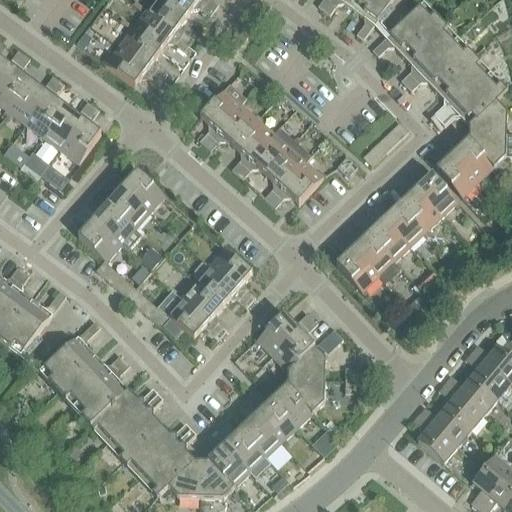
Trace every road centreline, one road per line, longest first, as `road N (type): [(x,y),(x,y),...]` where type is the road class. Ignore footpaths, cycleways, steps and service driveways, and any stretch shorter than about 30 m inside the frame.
road 1 (residential): [(30,256),(90,301),(184,399),(296,268)]
road 2 (residential): [(288,259),(425,140),(370,82)]
road 3 (residential): [(288,259),(149,135)]
road 4 (residential): [(140,128),(0,16)]
road 5 (residential): [(420,388),(296,268)]
road 6 (residential): [(252,0),(149,135)]
road 7 (residential): [(140,128),(30,256)]
road 8 (residential): [(314,31),(284,68),(339,116),(370,82)]
road 9 (residential): [(420,388),(511,295)]
